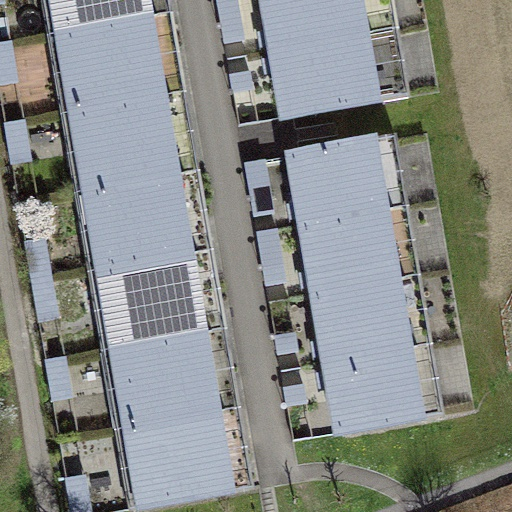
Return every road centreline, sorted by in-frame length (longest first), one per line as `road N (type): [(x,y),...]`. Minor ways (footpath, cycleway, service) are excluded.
road 1 (residential): [(195,0),(268,477)]
road 2 (track): [(50,511),(0,230)]
